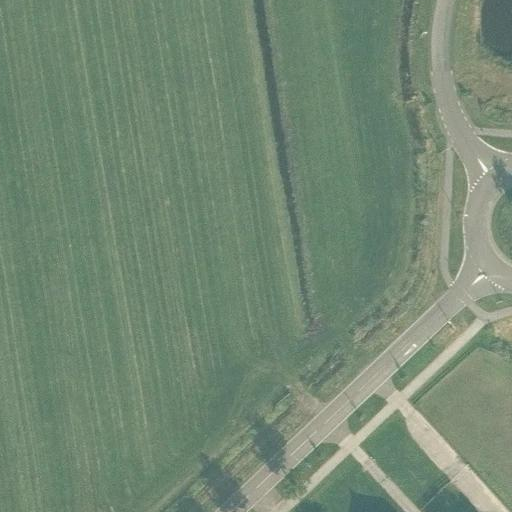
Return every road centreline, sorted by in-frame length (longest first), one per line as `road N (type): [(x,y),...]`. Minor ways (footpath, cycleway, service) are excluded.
road 1 (tertiary): [(231,511),(489,266)]
road 2 (unclassified): [(490,183),(453,128),(440,59),(445,0)]
